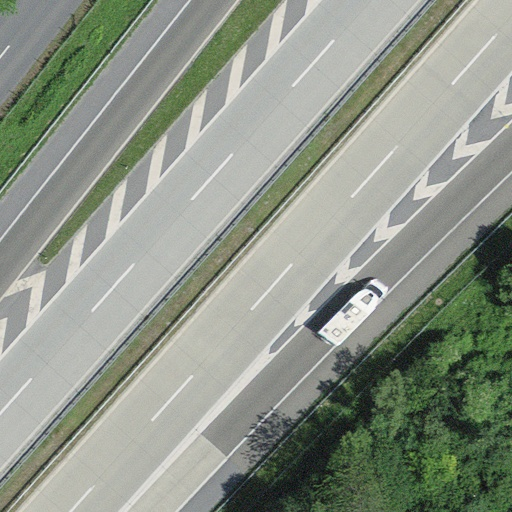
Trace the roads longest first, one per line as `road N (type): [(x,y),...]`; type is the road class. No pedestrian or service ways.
road 1 (motorway): [(70,511),(511,16)]
road 2 (motorway): [(376,0),(0,414)]
road 3 (motorway): [(140,511),(511,168)]
road 4 (motorway): [(218,0),(0,274)]
